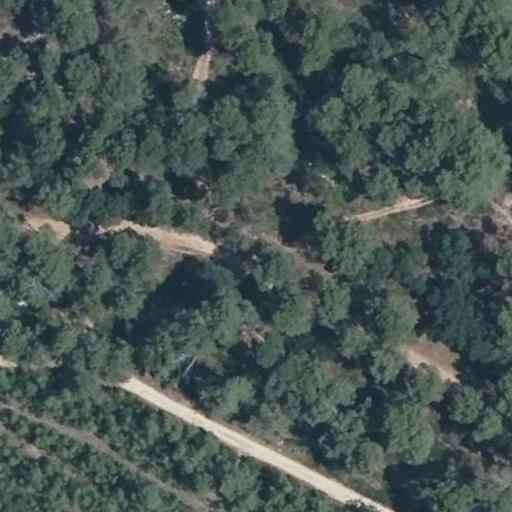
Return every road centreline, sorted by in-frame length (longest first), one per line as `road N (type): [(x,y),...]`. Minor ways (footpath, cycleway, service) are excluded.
road 1 (track): [(0,227),(187,248),(330,318),(511,430)]
road 2 (track): [(365,511),(114,373),(0,357)]
